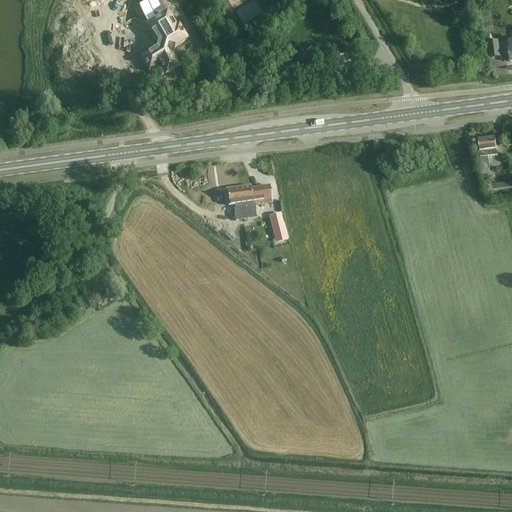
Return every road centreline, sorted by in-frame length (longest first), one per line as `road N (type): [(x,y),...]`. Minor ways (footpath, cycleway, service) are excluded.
road 1 (secondary): [(0,171),(411,114)]
road 2 (unclassified): [(357,0),(406,86),(411,114)]
